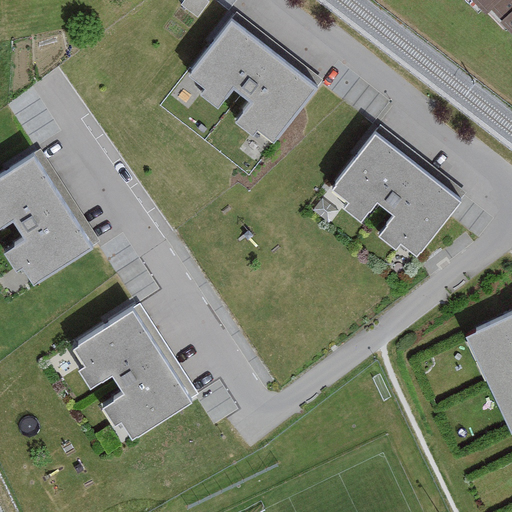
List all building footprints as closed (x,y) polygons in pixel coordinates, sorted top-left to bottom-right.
[(511,0),(474,0),(493,18),(496,15),(511,30),(511,0)] [(230,19),(186,75),(203,89),(200,97),(219,112),(233,95),(245,105),(232,121),(252,136),(256,132),(275,147),(320,91),(230,19)] [(465,204),(379,137),(335,194),(351,206),(346,212),(365,227),(381,206),(399,220),(383,240),(402,255),(407,248),(422,259),(465,204)] [(34,154),(0,175),(0,227),(12,220),(24,239),(3,253),(16,273),(21,267),(33,285),(93,247),(34,154)] [(195,402),(135,311),(75,350),(86,367),(80,371),(93,391),(115,377),(127,396),(106,410),(118,429),(126,424),(136,440),(195,402)] [(511,319),(471,339),(511,425),(511,319)]
